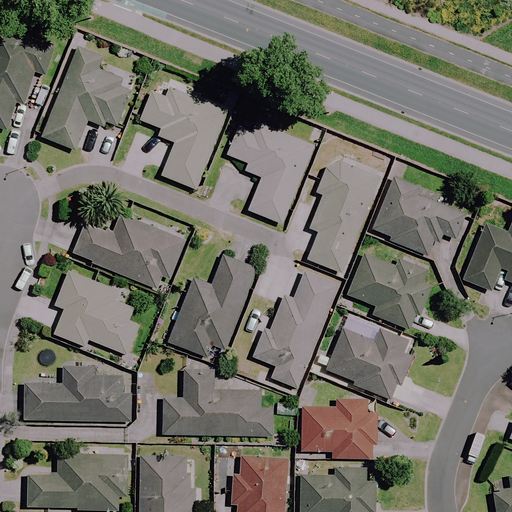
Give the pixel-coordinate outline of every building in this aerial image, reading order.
[(117,127),(130,92),(119,88),(121,81),(95,71),(100,59),(73,48),(38,137),(75,152),(87,121),(104,128),(106,123),(117,127)] [(22,96),(0,87),(0,134),(7,137),(22,96)] [(169,91),(165,102),(150,96),(139,122),(161,131),(158,138),(174,145),(161,178),(195,192),(226,114),(169,91)] [(310,154),(238,125),(223,162),(261,177),(247,212),(281,226),(310,154)] [(377,180),(317,157),(309,179),(318,182),(314,193),(319,194),(307,226),(317,230),(305,262),(340,275),(377,180)] [(426,259),(433,243),(441,247),(446,237),(454,241),(465,215),(393,182),(370,232),(426,259)] [(184,242),(121,216),(113,236),(85,224),(71,255),(156,291),(161,278),(168,281),(184,242)] [(511,220),(507,234),(484,225),(461,282),(490,294),(500,270),(507,273),(503,282),(511,285),(511,220)] [(395,268),(363,255),(346,297),(377,309),(373,317),(412,332),(435,275),(398,260),(395,268)] [(254,270),(221,258),(210,286),(191,279),(167,344),(207,359),(212,346),(224,350),(254,270)] [(117,293),(68,273),(55,305),(64,308),(52,336),(85,349),(88,342),(126,357),(138,326),(126,322),(131,309),(113,303),(117,293)] [(337,287),(302,273),(291,301),(282,297),(256,360),(276,368),(271,380),(295,390),(337,287)] [(401,389),(414,358),(404,354),(409,342),(382,330),(377,344),(338,328),(320,369),(354,383),(353,386),(390,402),(396,387),(401,389)] [(96,368),(62,367),(62,384),(25,383),(24,420),(131,424),(132,386),(122,386),(122,377),(96,376),(96,368)] [(224,393),(224,379),(212,379),(212,373),(183,372),(182,399),(162,398),(161,435),(271,439),(273,395),(260,394),(224,393)] [(338,400),(337,410),(300,408),(298,452),(331,454),(331,459),(371,462),(374,417),(366,416),(367,402),(338,400)] [(113,511),(118,511),(120,458),(46,455),(45,477),(30,477),(29,508),(113,511)] [(189,493),(188,457),(138,458),(138,511),(192,511),(193,493),(189,493)] [(282,511),(286,461),(233,458),(230,505),(236,506),(235,511),(282,511)] [(372,511),(373,470),(334,469),(333,475),(300,474),(298,511),(372,511)] [(511,511),(511,478),(510,479),(511,485),(489,489),(493,511),(511,511)]
